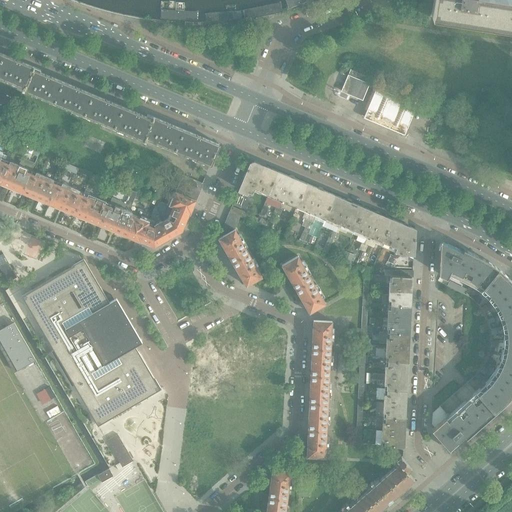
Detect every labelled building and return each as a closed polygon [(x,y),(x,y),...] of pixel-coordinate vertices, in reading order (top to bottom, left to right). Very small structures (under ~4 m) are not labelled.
[(151,8),(147,4),(130,0),(102,0),(101,9),(114,13),(131,16),(149,19),(151,8)] [(284,0),(287,9),(310,0),(284,0)] [(446,17),(449,0),(433,0),(431,15),(446,17)] [(462,20),(465,0),(449,0),(446,17),(462,20)] [(478,22),(481,0),(465,0),(462,20),(478,22)] [(494,25),(497,0),(481,0),(478,22),(494,25)] [(510,27),(511,12),(511,0),(497,0),(494,25),(510,27)] [(281,10),(279,1),(243,8),(245,17),(245,20),(248,19),(259,17),(276,14),(282,13),(281,10)] [(196,21),(197,12),(158,10),(158,19),(164,20),(182,21),(187,21),(187,22),(191,22),(191,21),(196,21)] [(240,17),(240,16),(240,11),(204,13),(205,22),(216,22),(233,20),(234,20),(235,21),(241,21),(240,17)] [(25,90),(34,67),(3,54),(0,62),(0,76),(6,79),(6,81),(7,82),(8,80),(13,82),(12,84),(14,84),(15,83),(24,86),(22,91),(25,92),(25,90)] [(54,104),(63,82),(39,72),(40,70),(34,67),(25,90),(35,94),(35,96),(36,96),(38,95),(41,97),(41,98),(42,99),(43,97),(53,101),(53,103),(54,104)] [(411,94),(350,69),(348,74),(344,84),(341,91),(360,99),(367,83),(370,85),(385,91),(384,93),(401,100),(407,103),(411,94)] [(83,116),(92,94),(63,82),(54,104),(55,104),(56,103),(65,107),(65,108),(66,109),(67,107),(71,109),(70,111),(72,111),(73,110),(82,113),(82,116),(83,116)] [(377,88),(365,118),(406,136),(419,105),(377,88)] [(113,129),(123,107),(92,94),(83,116),(85,117),(86,115),(95,119),(95,121),(97,121),(98,120),(101,121),(100,123),(102,124),(103,122),(112,126),(112,128),(113,129)] [(144,139),(153,117),(147,114),(146,117),(123,107),(113,129),(115,129),(116,128),(125,132),(125,133),(127,134),(128,133),(131,134),(131,136),(132,137),(133,135),(144,139)] [(175,151),(184,130),(153,117),(144,139),(143,141),(145,142),(147,138),(156,142),(156,144),(157,144),(159,143),(162,144),(162,146),(163,146),(163,147),(165,145),(173,149),(173,151),(175,151)] [(210,164),(218,146),(219,144),(184,130),(175,151),(176,152),(177,150),(186,154),(186,156),(187,157),(189,155),(192,156),(191,158),(193,159),(194,158),(204,161),(203,164),(205,164),(206,162),(210,164)] [(13,141),(1,136),(0,137),(0,141),(10,146),(13,141)] [(24,151),(26,146),(14,141),(11,147),(15,149),(16,147),(24,151)] [(29,156),(32,150),(32,149),(26,146),(24,151),(25,151),(23,154),(29,156)] [(0,182),(22,192),(30,173),(26,171),(27,168),(10,161),(8,164),(4,162),(0,170),(0,182)] [(268,194),(277,171),(253,161),(250,163),(233,205),(248,211),(253,199),(250,198),(254,188),(268,194)] [(91,174),(79,168),(77,173),(90,178),(91,174)] [(297,206),(306,183),(277,171),(268,194),(275,197),(274,199),(290,205),(291,203),(297,206)] [(48,203),(59,177),(47,172),(45,176),(36,172),(35,175),(30,173),(22,192),(48,203)] [(195,201),(202,184),(183,176),(176,193),(195,201)] [(74,214),(82,195),(77,193),(78,190),(70,187),(61,183),(60,186),(56,184),(59,177),(48,203),(74,214)] [(115,190),(117,185),(109,181),(107,186),(115,190)] [(325,218),(335,195),(306,183),(297,206),(303,208),(302,210),(305,211),(302,218),(304,219),(302,224),(300,223),(299,225),(297,226),(296,229),(296,231),(298,232),(300,231),(308,234),(310,229),(308,228),(310,222),(313,223),(315,216),(318,217),(319,215),(325,218)] [(126,236),(134,217),(130,215),(131,212),(125,210),(127,206),(131,207),(137,193),(131,191),(123,209),(114,205),(113,208),(108,206),(100,225),(126,236)] [(181,231),(188,215),(189,215),(195,201),(176,193),(174,197),(172,196),(168,204),(172,206),(167,218),(162,222),(166,229),(163,231),(167,239),(181,231)] [(100,225),(108,206),(104,204),(107,197),(99,194),(98,194),(97,198),(87,194),(86,197),(82,195),(74,214),(100,225)] [(354,230),(363,207),(335,195),(325,218),(331,220),(330,223),(345,229),(346,227),(354,230)] [(244,212),(231,206),(229,212),(240,216),(242,217),(244,212)] [(382,242),(392,219),(363,207),(354,230),(360,232),(359,235),(374,241),(375,239),(382,242)] [(238,221),(240,216),(229,212),(227,217),(238,221)] [(258,218),(244,212),(242,217),(256,223),(258,218)] [(163,231),(166,229),(162,222),(153,227),(147,224),(148,221),(139,217),(139,219),(134,217),(126,236),(142,242),(142,241),(154,246),(167,239),(163,231)] [(235,227),(238,221),(227,217),(225,222),(235,227)] [(267,228),(270,222),(261,218),(258,224),(267,228)] [(413,254),(415,229),(392,219),(382,242),(396,248),(395,250),(402,253),(413,254)] [(234,229),(235,227),(225,222),(222,229),(225,235),(226,234),(234,229)] [(248,253),(242,242),(234,229),(226,234),(225,235),(218,238),(220,241),(219,241),(222,246),(223,246),(228,255),(227,255),(230,261),(231,260),(232,262),(248,253)] [(333,239),(336,232),(333,231),(330,238),(328,237),(326,244),(330,246),(333,239)] [(509,398),(511,394),(511,282),(506,275),(498,268),(490,262),(481,257),(455,245),(454,247),(447,244),(441,241),(441,240),(440,240),(440,242),(438,247),(440,247),(439,274),(440,275),(439,279),(439,282),(446,285),(446,286),(463,294),(468,297),(473,301),(478,305),(480,308),(484,313),(487,319),(489,325),(490,331),(491,337),(490,344),(489,350),(487,356),(485,361),(482,367),(478,372),(474,375),(439,406),(440,406),(432,413),(431,424),(434,427),(431,429),(446,446),(444,447),(447,450),(448,449),(449,450),(450,449),(449,448),(457,441),(459,440),(461,442),(501,406),(509,398)] [(355,266),(362,251),(365,244),(361,243),(359,250),(358,253),(356,252),(351,264),(355,266)] [(350,263),(353,255),(345,251),(342,260),(350,263)] [(16,277),(3,253),(0,255),(0,268),(8,282),(16,277)] [(262,277),(259,271),(248,253),(232,262),(233,264),(232,265),(235,270),(236,270),(242,279),(241,279),(243,284),(245,284),(246,286),(262,277)] [(312,280),(301,261),(298,256),(281,265),(295,289),(312,280)] [(394,264),(396,257),(393,256),(390,263),(388,268),(398,268),(399,264),(394,264)] [(142,342),(116,298),(112,300),(109,302),(83,258),(73,265),(73,266),(22,296),(54,350),(51,352),(72,386),(74,385),(98,425),(160,389),(138,352),(135,354),(132,348),(138,344),(142,342)] [(410,305),(410,291),(411,277),(389,276),(389,280),(388,280),(387,295),(382,295),(382,304),(388,304),(410,305)] [(325,303),(324,302),(312,280),(295,289),(309,313),(325,303)] [(408,333),(409,316),(410,305),(388,304),(388,309),(387,309),(386,328),(387,328),(387,332),(408,333)] [(325,457),(332,321),(313,320),(307,457),(325,457)] [(0,330),(0,339),(17,370),(35,360),(14,323),(0,330)] [(407,361),(408,347),(408,333),(387,332),(386,337),(384,355),(385,355),(385,360),(407,361)] [(406,389),(406,375),(407,361),(385,360),(385,364),(384,364),(384,374),(366,373),(366,379),(383,380),(383,383),(384,383),(384,388),(406,389)] [(55,397),(49,386),(44,389),(50,399),(55,397)] [(404,418),(405,403),(406,389),(384,388),(384,392),(383,392),(382,411),(383,411),(383,416),(404,418)] [(60,411),(57,406),(53,408),(51,404),(46,407),(48,411),(46,412),(49,418),(60,411)] [(403,446),(404,432),(404,418),(383,416),(382,420),(381,420),(381,439),(381,445),(403,446)] [(133,461),(117,434),(107,440),(122,467),(133,461)] [(414,480),(407,472),(411,468),(401,456),(396,460),(399,463),(387,473),(402,490),(414,480)] [(109,469),(97,475),(99,477),(101,482),(113,476),(110,470),(109,469)] [(287,499),(291,472),(272,469),(268,497),(287,499)] [(402,490),(387,473),(363,495),(378,511),(402,490)] [(376,511),(378,511),(363,495),(342,511),(376,511)] [(285,511),(286,505),(287,499),(268,497),(266,511),(285,511)]
